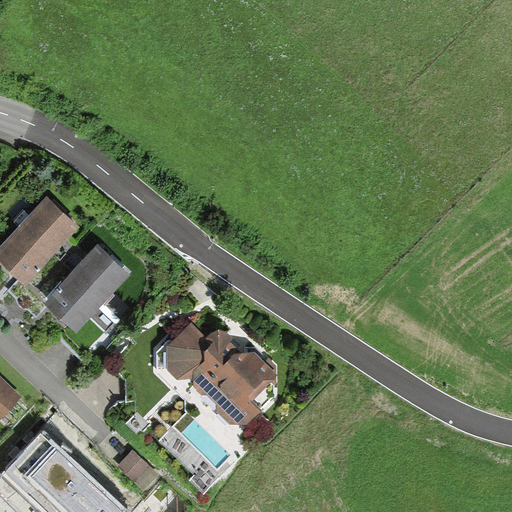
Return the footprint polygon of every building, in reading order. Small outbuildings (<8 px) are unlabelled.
[(0,258),(19,276),(69,223),(45,201),(29,217),(34,222),(24,232),(19,227),(0,246),(0,258)] [(104,287),(119,271),(94,248),(43,302),(68,325),(95,298),(89,292),(99,282),(104,287)] [(234,357),(219,342),(218,336),(215,333),(211,334),(209,337),(209,342),(204,342),(189,327),(174,342),(179,347),(169,354),(169,367),(179,372),(194,372),(194,387),(199,392),(204,392),(219,402),(219,412),(229,422),(244,422),(269,397),(269,367),(264,362),(259,367),(249,357),(234,357)] [(21,396),(0,375),(0,420),(0,421),(21,396)] [(34,436),(3,469),(48,511),(116,511),(104,500),(110,494),(75,461),(69,468),(34,436)]
